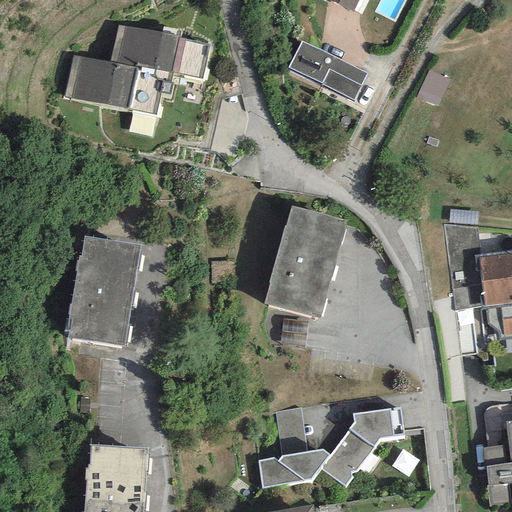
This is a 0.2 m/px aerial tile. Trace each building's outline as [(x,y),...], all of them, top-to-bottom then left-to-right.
[(328,0),(353,11),(358,0),(328,0)] [(201,80),(208,46),(208,44),(179,38),(179,37),(118,25),(110,63),(72,56),(64,97),(155,116),(160,93),(170,95),(172,83),(170,83),(171,74),(201,80)] [(366,74),(301,41),(287,68),(353,101),(366,74)] [(449,80),(427,70),(415,97),(437,107),(449,80)] [(345,221),(290,206),(264,304),(319,319),(345,221)] [(454,311),(483,307),(485,307),(511,303),(511,253),(479,258),(476,228),(442,225),(454,311)] [(140,245),(83,236),(80,257),(78,256),(66,331),(68,331),(67,338),(124,347),(140,245)] [(511,303),(485,307),(487,326),(497,333),(498,342),(511,340),(511,303)] [(307,322),(282,319),(279,345),(304,348),(307,322)] [(403,435),(399,408),(352,414),(354,422),(329,456),(322,449),(306,452),(281,456),(278,461),(274,458),(258,461),(262,488),(310,480),(319,468),(345,488),(352,478),(350,477),(350,472),(356,471),(379,439),(403,435)] [(281,456),(306,452),(300,408),(274,412),(281,456)] [(511,421),(505,422),(508,445),(482,448),(484,467),(489,507),(511,504),(511,421)] [(146,449),(90,446),(88,465),(87,465),(87,469),(84,469),(84,479),(85,480),(83,511),(141,511),(142,511),(144,511),(145,494),(143,494),(144,472),(147,472),(148,454),(145,454),(146,449)]
